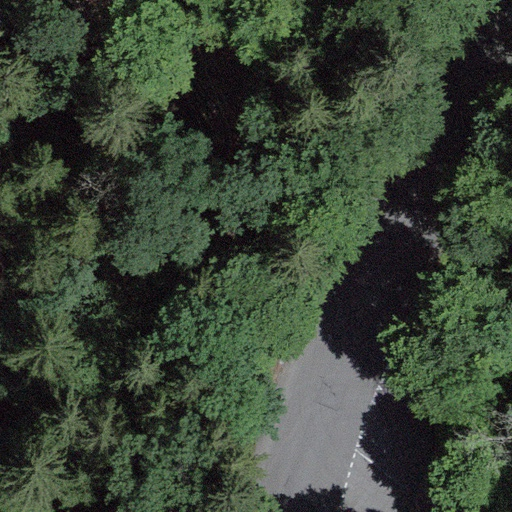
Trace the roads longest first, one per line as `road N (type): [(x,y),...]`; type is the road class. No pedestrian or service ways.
road 1 (track): [(70,0),(105,70),(345,398)]
road 2 (unclassified): [(493,0),(400,213),(345,398)]
road 3 (unclassified): [(345,398),(444,511)]
